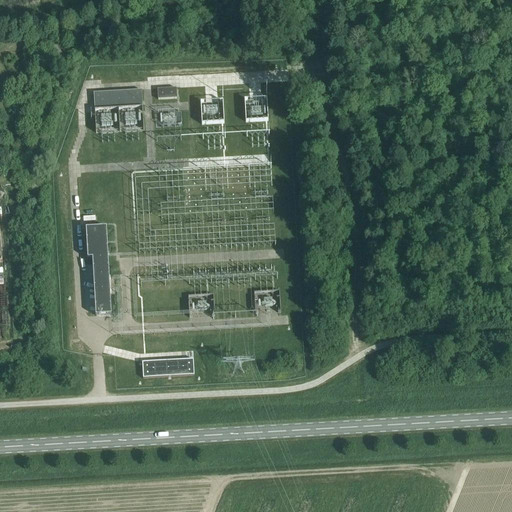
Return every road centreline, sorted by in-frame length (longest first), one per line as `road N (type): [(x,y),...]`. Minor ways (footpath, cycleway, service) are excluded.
road 1 (primary): [(0,444),(511,416)]
road 2 (track): [(357,393),(358,258),(343,152),(318,73),(287,76)]
road 3 (track): [(346,174),(511,140)]
